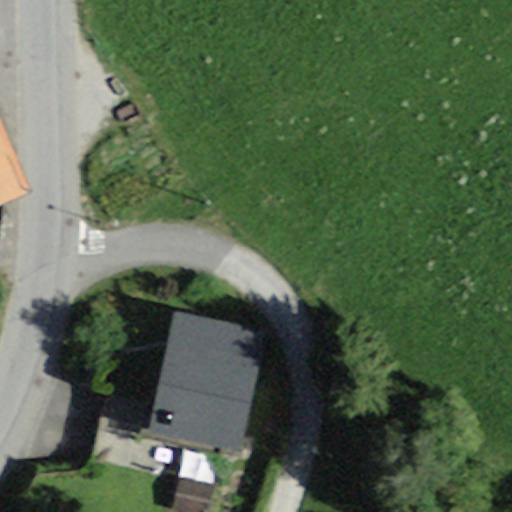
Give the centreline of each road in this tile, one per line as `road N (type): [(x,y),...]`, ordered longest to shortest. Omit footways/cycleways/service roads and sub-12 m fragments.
road 1 (residential): [(282,511),(303,444),(298,352),(263,291),(216,259),(42,249)]
road 2 (unclassified): [(42,249),(51,136),(48,0)]
road 3 (unclassified): [(0,427),(37,313),(42,249)]
